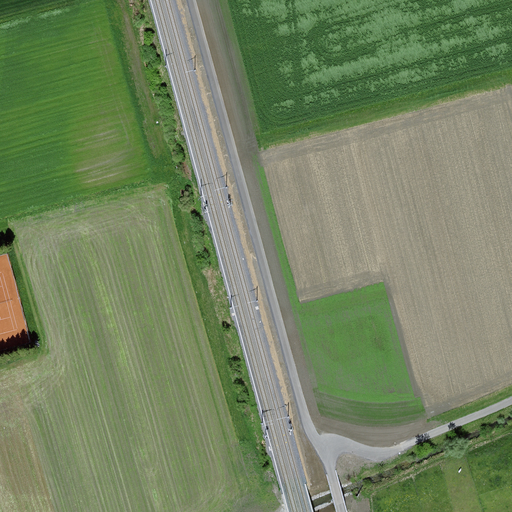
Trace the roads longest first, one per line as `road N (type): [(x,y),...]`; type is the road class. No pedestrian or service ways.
road 1 (track): [(190,0),(314,476)]
road 2 (track): [(511,399),(314,476)]
